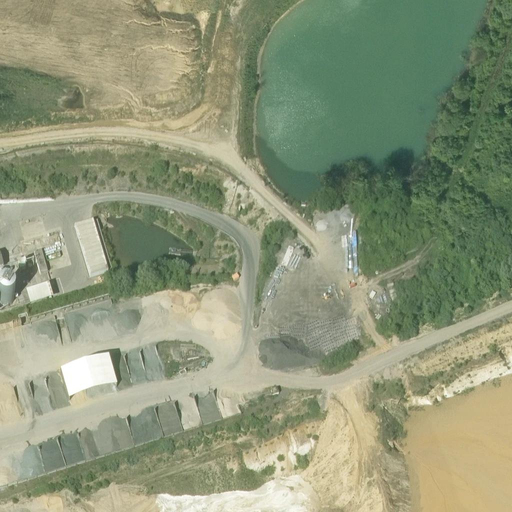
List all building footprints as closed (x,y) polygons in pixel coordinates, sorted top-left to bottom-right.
[(95,204),(72,211),(89,264),(112,256),(95,204)] [(42,223),(37,207),(27,210),(31,226),(42,223)] [(47,234),(43,235),(47,250),(52,248),(47,234)] [(42,237),(35,239),(41,260),(48,258),(42,237)] [(48,287),(45,272),(25,276),(29,291),(48,287)] [(107,289),(101,274),(79,283),(84,297),(107,289)] [(60,394),(115,381),(108,350),(53,362),(60,394)]
